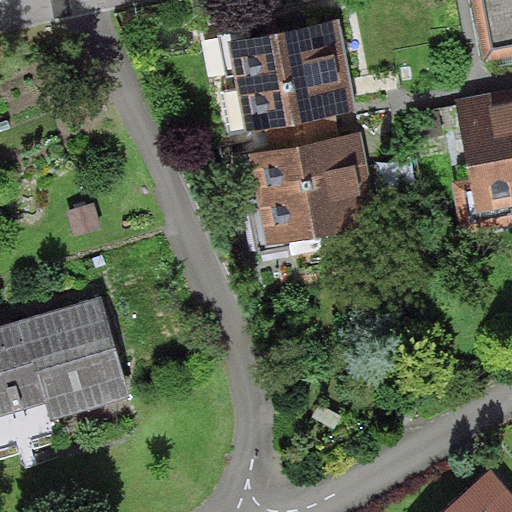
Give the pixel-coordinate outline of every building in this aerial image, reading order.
[(511,58),(511,0),(471,0),(484,63),(511,58)] [(338,116),(359,111),(338,23),(228,49),(249,137),(264,133),(270,158),(344,141),(338,116)] [(511,90),(455,101),(471,183),(453,186),(463,237),(511,227),(511,90)] [(251,163),(271,251),(294,246),(354,233),(381,227),(360,137),(344,141),(270,158),(251,163)] [(294,246),(303,285),(362,271),(354,233),(294,246)] [(102,301),(0,331),(0,463),(58,446),(52,425),(133,401),(102,301)] [(452,511),(511,511),(511,498),(494,477),(452,511)]
